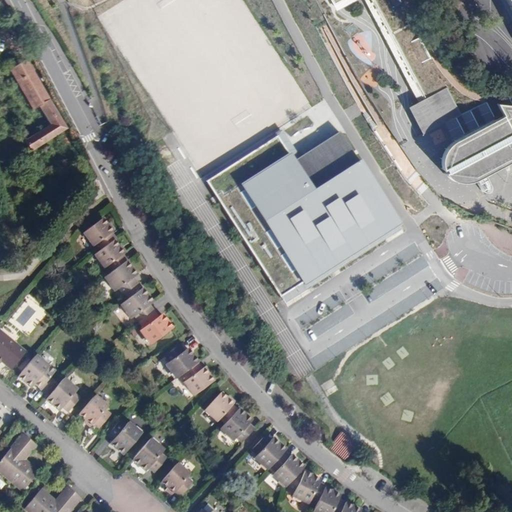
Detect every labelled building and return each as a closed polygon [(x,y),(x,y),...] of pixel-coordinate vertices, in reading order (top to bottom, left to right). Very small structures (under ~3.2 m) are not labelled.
[(406,0),(331,0),(335,7),(348,0),(366,0),(416,101),(404,106),(418,135),(442,123),(462,114),(406,0)] [(64,124),(24,55),(10,64),(32,104),(37,102),(48,120),(22,137),(29,148),(64,124)] [(11,98),(4,86),(0,88),(0,102),(1,104),(11,98)] [(501,115),(451,140),(447,143),(444,147),(441,152),(440,158),(441,162),(442,167),(444,171),(447,175),(452,178),(456,180),(461,181),(466,181),(471,180),(475,178),(511,158),(511,104),(494,102),(501,115)] [(281,129),(204,177),(284,299),(286,302),(407,229),(339,131),(298,156),(281,129)] [(115,236),(110,230),(112,229),(102,215),(82,230),(92,243),(95,241),(100,248),(113,238),(115,236)] [(123,251),(113,238),(100,248),(94,252),(103,265),(106,263),(111,270),(125,259),(126,259),(121,253),(123,251)] [(136,274),(125,259),(111,270),(103,276),(114,291),(117,288),(122,294),(136,283),(132,277),(136,274)] [(148,304),(153,301),(143,287),(120,303),(130,317),(134,314),(138,320),(153,310),(148,304)] [(172,328),(161,314),(158,316),(153,310),(138,320),(143,326),(139,329),(149,344),(172,328)] [(0,362),(8,370),(23,353),(0,333),(0,362)] [(196,362),(197,361),(187,347),(182,351),(178,344),(163,355),(168,361),(164,364),(175,378),(182,373),(196,362)] [(53,371),(33,355),(16,377),(30,388),(33,385),(46,396),(55,385),(47,378),(53,371)] [(210,377),(203,368),(201,369),(196,362),(182,373),(187,379),(184,381),(192,393),(210,377)] [(193,395),(212,381),(210,377),(192,393),(193,395)] [(78,399),(73,395),(76,391),(61,378),(55,385),(46,396),(43,400),(57,412),(60,409),(66,414),(78,399)] [(224,422),(236,408),(230,403),(232,402),(220,391),(203,409),(215,420),(218,417),(224,422)] [(98,426),(110,413),(104,407),(105,405),(94,395),(78,414),(90,425),(93,421),(98,426)] [(252,428),(246,422),(250,419),(237,407),(236,408),(224,422),(219,427),(232,438),(235,435),(241,440),(252,428)] [(134,442),(143,432),(129,420),(125,425),(119,420),(106,434),(112,439),(109,442),(123,455),(134,442)] [(357,445),(341,432),(329,447),(345,460),(357,445)] [(37,471),(24,460),(20,456),(31,443),(21,434),(0,459),(0,474),(20,492),(37,471)] [(282,452),(285,449),(272,437),(268,440),(262,435),(250,449),(256,454),(253,457),(266,469),(269,466),(282,452)] [(154,473),(167,458),(161,453),(165,448),(150,436),(139,450),(132,459),(131,460),(145,471),(148,468),(154,473)] [(24,460),(35,447),(31,443),(20,456),(24,460)] [(298,472),(304,465),(290,454),(287,457),(282,452),(269,466),(275,471),(272,473),(286,485),(287,484),(298,472)] [(179,494),(191,480),(185,476),(187,473),(175,463),(160,482),(171,492),(174,489),(179,494)] [(324,487),(325,485),(317,481),(319,477),(304,470),(301,475),(294,490),(292,494),(307,502),(309,498),(317,501),(324,487)] [(294,490),(301,475),(298,472),(287,484),(294,490)] [(58,504),(70,491),(66,487),(54,501),(58,504)] [(339,511),(344,503),(337,500),(339,494),(324,487),(317,501),(311,511),(339,511)] [(41,490),(24,508),(28,511),(69,511),(80,499),(70,491),(58,504),(54,501),(41,490)] [(360,511),(361,509),(345,502),(344,503),(339,511),(360,511)]
